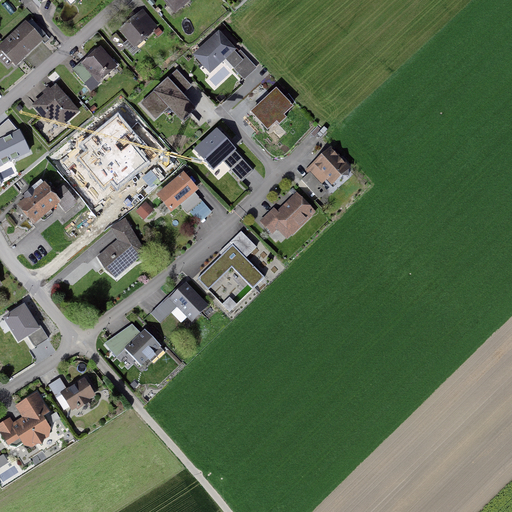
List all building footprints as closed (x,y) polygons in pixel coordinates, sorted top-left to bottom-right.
[(170,0),(179,9),(189,0),(170,0)] [(155,28),(142,12),(120,31),(133,46),(155,28)] [(0,59),(7,67),(13,62),(15,64),(44,37),(29,21),(0,47),(2,50),(0,51),(0,59)] [(218,36),(196,57),(209,71),(231,51),(218,36)] [(93,76),(96,80),(112,66),(98,50),(82,64),(83,65),(74,73),(84,84),(93,76)] [(167,105),(183,122),(191,114),(195,110),(179,94),(188,86),(176,72),(140,105),(153,119),(167,105)] [(76,112),(55,88),(33,107),(42,117),(42,118),(48,125),(55,119),(61,126),(76,112)] [(292,106),(275,88),(250,111),(266,129),(277,119),(279,122),(285,117),(283,114),(292,106)] [(154,157),(117,113),(79,145),(85,152),(77,159),(103,189),(112,182),(117,188),(154,157)] [(0,167),(31,153),(20,130),(18,131),(9,120),(0,127),(0,167)] [(234,148),(217,129),(194,150),(211,169),(234,148)] [(338,172),(344,166),(330,150),(314,165),(331,183),(339,176),(338,175),(338,172)] [(170,211),(195,190),(183,176),(158,197),(170,211)] [(21,206),(20,207),(32,222),(38,217),(41,221),(44,221),(51,215),(51,213),(48,209),(56,202),(52,198),(40,183),(24,196),(23,198),(24,199),(19,204),(21,206)] [(53,195),(65,210),(76,202),(63,186),(53,195)] [(282,223),(291,233),(312,213),(296,197),(275,216),(271,212),(260,223),(271,234),(282,223)] [(151,213),(145,206),(137,214),(143,221),(151,213)] [(125,263),(128,266),(142,253),(124,221),(111,229),(119,242),(113,247),(112,246),(99,258),(105,269),(112,274),(125,263)] [(263,279),(232,246),(196,280),(207,291),(231,268),(252,290),(263,279)] [(206,307),(184,285),(170,299),(191,321),(206,307)] [(24,304),(4,317),(18,340),(25,336),(28,334),(36,346),(48,338),(40,325),(38,326),(24,304)] [(163,320),(154,310),(150,314),(159,324),(163,320)] [(143,331),(124,350),(124,349),(123,350),(116,339),(106,347),(116,358),(124,350),(140,367),(140,366),(159,347),(159,348),(160,347),(144,330),(143,331)] [(86,400),(92,396),(83,381),(62,394),(59,390),(53,394),(62,408),(65,409),(69,406),(71,409),(76,406),(77,408),(87,402),(86,400)] [(40,417),(46,413),(35,395),(20,404),(28,417),(12,427),(8,421),(0,425),(0,432),(8,445),(17,438),(20,439),(23,444),(30,446),(34,443),(41,445),(42,438),(46,436),(47,429),(40,417)]
